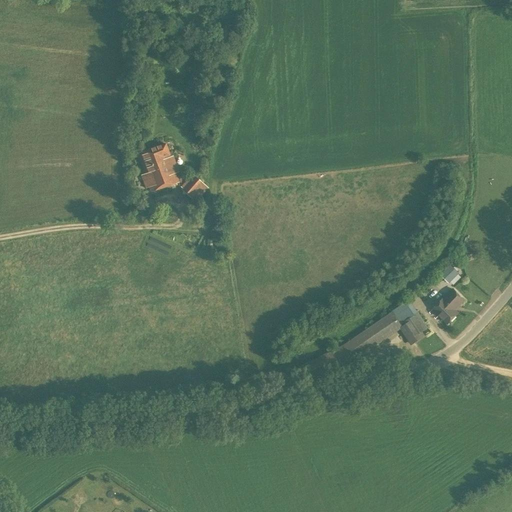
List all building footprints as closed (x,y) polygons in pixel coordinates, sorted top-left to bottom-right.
[(138,154),(151,192),(178,182),(168,155),(169,155),(165,144),(138,154)] [(204,181),(196,175),(183,190),(195,201),(204,191),(199,187),(204,181)] [(460,253),(462,258),(473,254),(471,248),(460,253)] [(460,268),(455,263),(452,267),(450,265),(441,275),(449,282),(458,273),(456,272),(460,268)] [(453,289),(443,299),(454,309),(456,306),(457,307),(464,300),(453,289)] [(307,383),(354,358),(399,327),(410,342),(422,334),(420,331),(427,327),(408,299),(392,310),(343,343),(298,367),(307,383)] [(454,309),(443,299),(433,309),(439,315),(440,315),(442,317),(442,318),(448,324),(458,313),(454,309)]
